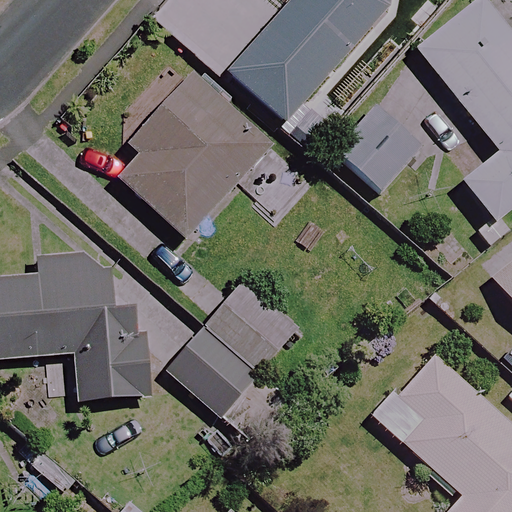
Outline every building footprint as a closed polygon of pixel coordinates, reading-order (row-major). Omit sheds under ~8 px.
[(377,20),(382,0),(300,0),(232,82),(288,129),(363,40),(377,20)] [(511,215),(511,41),(481,3),(417,54),(501,158),(462,189),(495,230),(511,215)] [(270,154),(194,85),(134,150),(144,160),(120,187),(185,246),(270,154)] [(422,152),(375,111),(335,157),(382,198),(422,152)] [(511,264),(489,284),(511,310),(511,264)] [(83,407),(151,399),(145,345),(114,349),(106,288),(79,266),(33,272),(34,281),(0,285),(0,366),(77,357),(83,407)] [(206,333),(258,378),(297,333),(244,288),(206,333)] [(511,511),(511,433),(434,363),(377,427),(460,501),(450,511),(511,511)]
